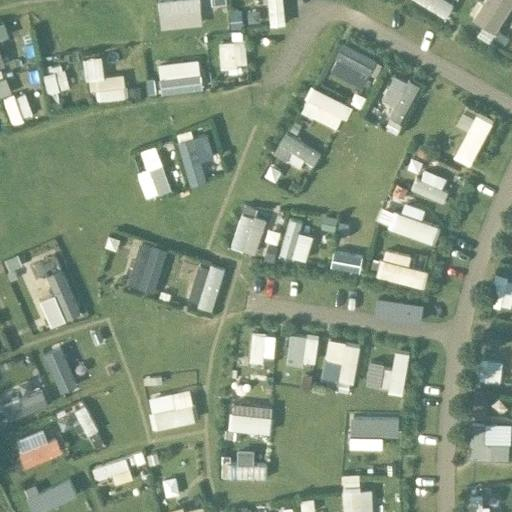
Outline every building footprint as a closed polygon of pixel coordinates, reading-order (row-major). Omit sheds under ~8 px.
[(159,0),(161,12),(203,8),(201,0),(159,0)] [(270,0),(272,25),(287,24),(285,0),(270,0)] [(446,0),(418,0),(448,18),(455,5),(446,0)] [(511,0),(482,0),(471,18),(494,32),(511,3),(511,0)] [(247,65),(248,41),(221,40),(220,64),(247,65)] [(345,41),(337,56),(371,74),(379,59),(345,41)] [(103,55),(88,56),(90,100),(128,97),(127,72),(105,74),(103,55)] [(64,64),(44,69),(49,91),(69,86),(64,64)] [(162,80),(164,92),(204,87),(203,75),(162,80)] [(395,106),(390,116),(401,122),(421,86),(409,79),(408,82),(396,76),(383,99),(395,106)] [(314,86),(308,99),(347,118),(353,105),(314,86)] [(6,96),(12,121),(32,116),(27,92),(6,96)] [(453,156),(469,164),(494,119),(478,111),(453,156)] [(91,125),(81,127),(92,166),(118,159),(106,116),(90,121),(91,125)] [(287,132),(280,143),(315,165),(322,154),(287,132)] [(180,142),(193,185),(206,181),(193,138),(180,142)] [(133,152),(148,196),(172,188),(157,144),(133,152)] [(449,191),(417,177),(412,188),(444,203),(449,191)] [(245,203),(243,210),(268,216),(270,209),(245,203)] [(443,226),(396,209),(390,226),(437,243),(443,226)] [(255,217),(243,213),(232,246),(244,250),(255,217)] [(292,217),(280,253),(292,257),(303,221),(292,217)] [(129,284),(140,287),(154,245),(142,241),(129,284)] [(154,245),(140,287),(155,292),(168,249),(154,245)] [(361,270),(364,253),(335,248),(332,265),(361,270)] [(382,259),(378,276),(426,288),(430,272),(382,259)] [(81,313),(63,265),(50,270),(47,261),(32,266),(37,279),(48,275),(54,292),(41,297),(51,324),(81,313)] [(212,263),(198,306),(212,311),(226,268),(212,263)] [(495,275),(487,305),(499,309),(508,278),(495,275)] [(295,330),(291,359),(315,363),(320,334),(295,330)] [(253,332),(250,362),(264,363),(267,333),(253,332)] [(347,343),(341,378),(356,381),(362,346),(347,343)] [(63,390),(78,383),(60,344),(45,351),(63,390)] [(411,351),(397,349),(390,393),(404,395),(411,351)] [(481,357),(478,378),(501,381),(504,360),(481,357)] [(0,410),(0,414),(4,422),(36,408),(31,397),(0,410)] [(196,402),(150,413),(153,429),(200,418),(196,402)] [(86,405),(75,411),(89,436),(99,430),(86,405)] [(274,417),(233,413),(231,429),(273,433),(274,417)] [(400,433),(400,415),(351,414),(351,445),(384,446),(384,433),(400,433)] [(470,459),(509,460),(510,444),(485,443),(485,424),(471,423),(470,459)] [(485,443),(510,444),(511,425),(485,424),(485,443)] [(20,453),(26,467),(64,451),(57,437),(20,453)] [(268,476),(268,462),(256,462),(255,447),(237,448),(237,461),(222,461),(223,477),(268,476)] [(136,452),(92,466),(97,479),(114,473),(116,482),(134,476),(129,463),(138,460),(136,452)] [(175,475),(162,479),(167,495),(180,491),(175,475)] [(27,493),(33,511),(78,495),(71,477),(27,493)] [(345,490),(345,511),(362,511),(362,490),(345,490)] [(483,508),(483,496),(470,496),(470,511),(496,511),(496,507),(483,508)] [(314,497),(301,498),(301,511),(302,511),(315,511),(314,497)] [(163,511),(207,511),(205,501),(163,511)]
